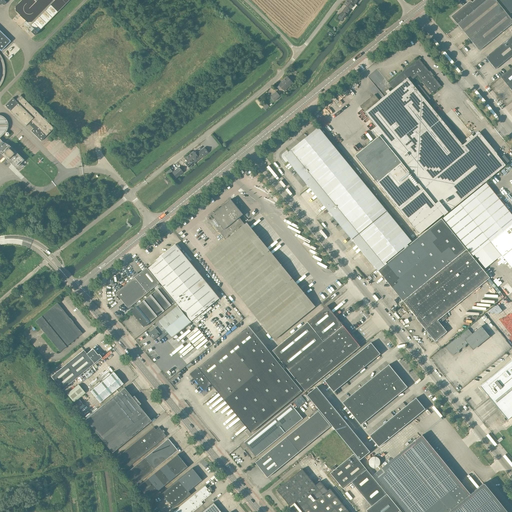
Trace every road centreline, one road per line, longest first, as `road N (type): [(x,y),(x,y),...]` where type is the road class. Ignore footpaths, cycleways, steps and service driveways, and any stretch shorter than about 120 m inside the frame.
road 1 (unclassified): [(511,470),(248,148)]
road 2 (tertiary): [(259,511),(77,288)]
road 3 (unclassified): [(130,194),(298,53)]
road 4 (tertiary): [(248,148),(413,14)]
road 5 (unclassified): [(511,129),(413,14)]
road 6 (tertiary): [(155,224),(248,148)]
